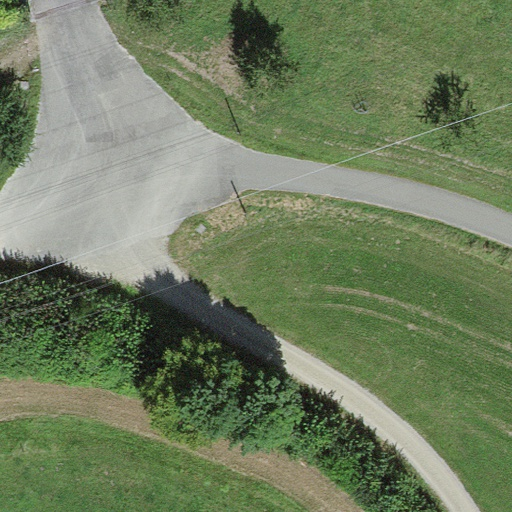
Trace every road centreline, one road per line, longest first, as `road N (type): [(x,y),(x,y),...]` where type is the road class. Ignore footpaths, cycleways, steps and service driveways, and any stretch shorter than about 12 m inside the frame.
road 1 (track): [(462,511),(438,475),(381,420),(165,287),(149,252),(139,123)]
road 2 (residential): [(139,123),(204,156),(377,189),(511,230)]
road 3 (track): [(0,229),(45,204),(139,123)]
road 4 (residential): [(139,123),(94,69),(66,0)]
